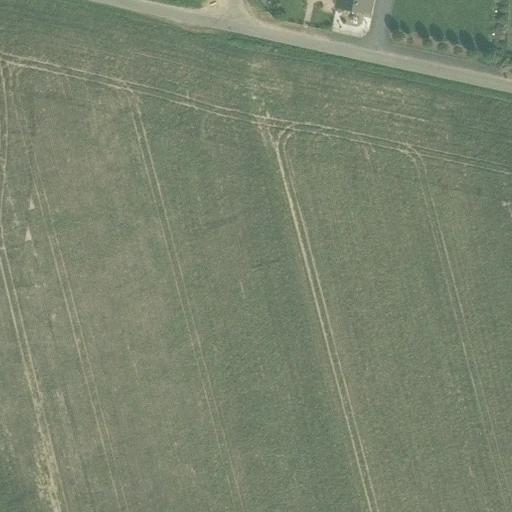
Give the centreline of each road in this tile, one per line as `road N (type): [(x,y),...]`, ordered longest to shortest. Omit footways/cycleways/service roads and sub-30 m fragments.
road 1 (unclassified): [(511,88),(231,28)]
road 2 (unclassified): [(103,0),(231,28)]
